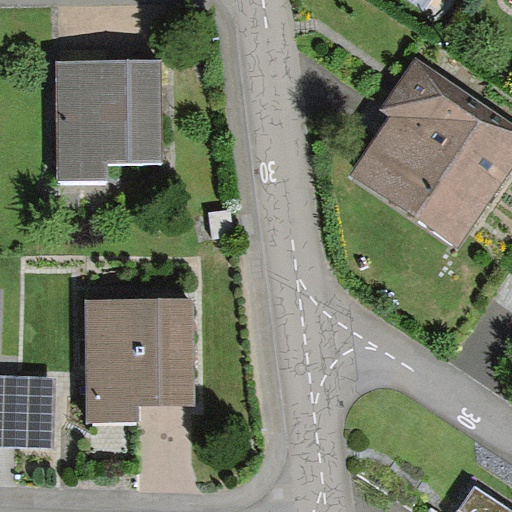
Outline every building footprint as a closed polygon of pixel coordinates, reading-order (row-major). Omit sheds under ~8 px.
[(511,0),(501,0),(500,3),(511,10),(511,0)] [(163,70),(59,71),(60,189),(112,189),(112,171),(164,170),(163,70)] [(455,262),(511,171),(511,136),(416,77),(344,193),(455,262)] [(194,299),(85,301),(87,422),(140,421),(140,406),(196,406),(194,299)] [(0,377),(0,447),(55,449),(57,378),(0,377)] [(497,511),(472,495),(460,511),(497,511)]
